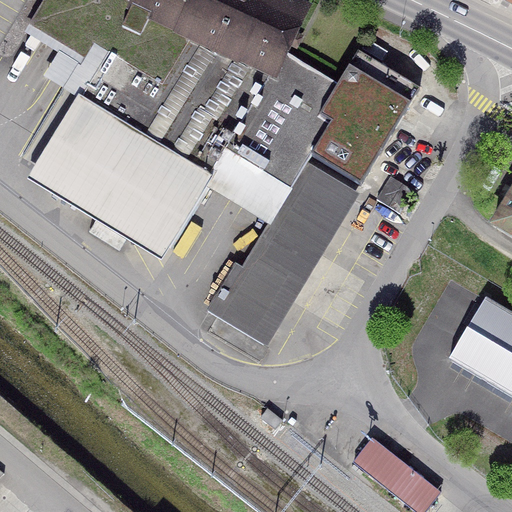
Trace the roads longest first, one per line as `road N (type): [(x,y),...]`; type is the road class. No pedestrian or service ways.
road 1 (residential): [(324,384),(290,388),(231,376),(196,357),(0,197)]
road 2 (residential): [(511,62),(324,384)]
road 3 (residential): [(324,384),(494,511)]
